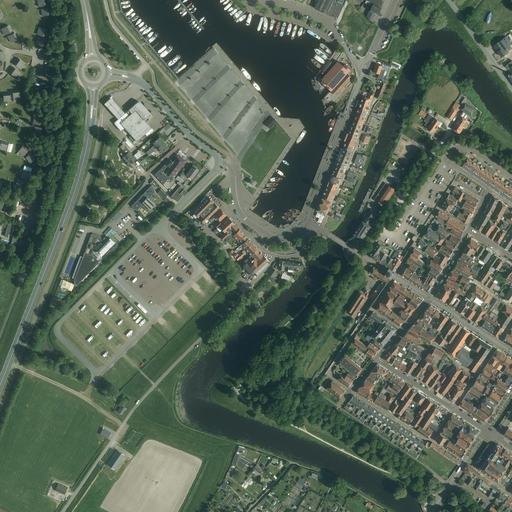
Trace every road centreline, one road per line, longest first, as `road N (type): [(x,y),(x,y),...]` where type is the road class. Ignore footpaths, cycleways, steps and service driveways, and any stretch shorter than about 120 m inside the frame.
road 1 (primary): [(0,385),(71,201),(93,86)]
road 2 (unclassified): [(62,511),(140,400),(239,299)]
road 3 (secondary): [(309,221),(360,64)]
road 4 (residential): [(382,230),(440,142),(466,136)]
road 5 (residential): [(470,227),(401,329)]
road 6 (secondary): [(220,161),(132,78)]
